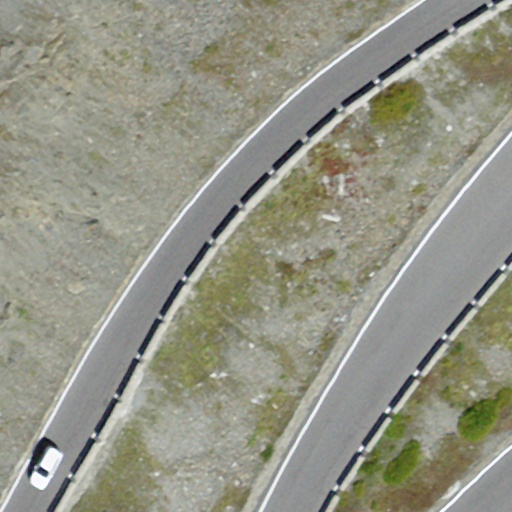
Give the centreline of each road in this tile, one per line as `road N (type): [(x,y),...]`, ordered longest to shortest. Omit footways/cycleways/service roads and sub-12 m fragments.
road 1 (secondary): [(455,0),(312,99),(258,153),(168,261),(21,511)]
road 2 (secondary): [(294,511),(423,301),(511,193)]
